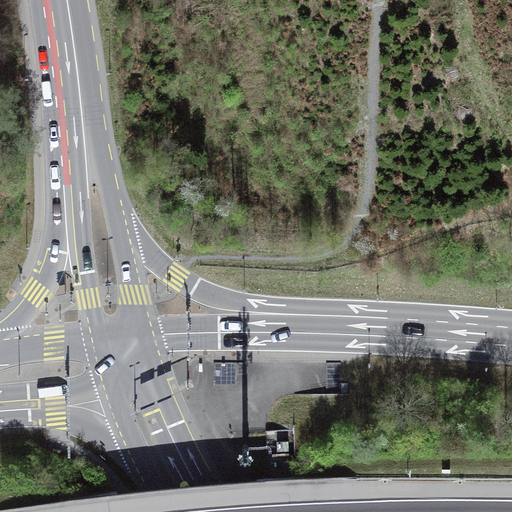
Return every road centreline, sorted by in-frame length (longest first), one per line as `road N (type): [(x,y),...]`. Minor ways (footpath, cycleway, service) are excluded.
road 1 (motorway): [(416,328),(368,311),(237,302),(194,287),(120,223)]
road 2 (motorway): [(416,328),(142,334)]
road 3 (secondary): [(64,149),(54,262),(0,340)]
road 4 (secondary): [(64,149),(78,195),(96,338)]
road 5 (secondary): [(120,223),(74,52)]
road 6 (primary): [(222,511),(177,447),(156,393)]
road 7 (primary): [(115,398),(171,511)]
